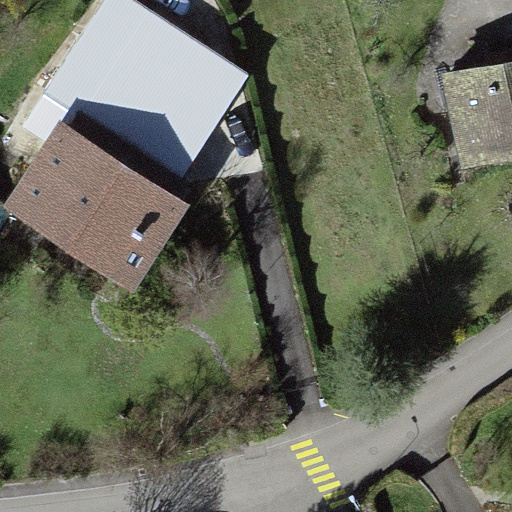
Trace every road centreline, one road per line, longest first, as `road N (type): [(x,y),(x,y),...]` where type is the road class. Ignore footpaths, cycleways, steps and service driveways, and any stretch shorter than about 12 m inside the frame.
road 1 (residential): [(269,482),(400,425),(511,347)]
road 2 (residential): [(269,482),(85,511)]
